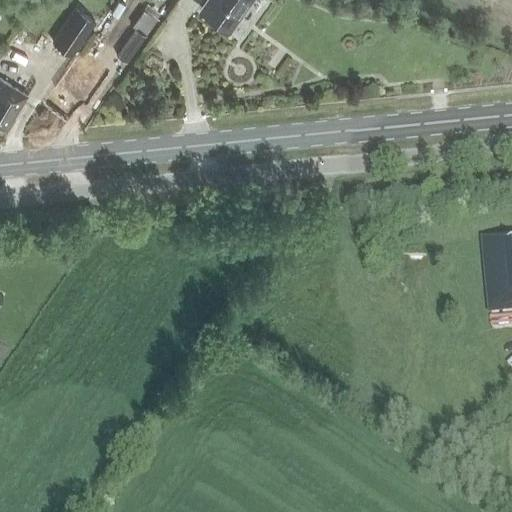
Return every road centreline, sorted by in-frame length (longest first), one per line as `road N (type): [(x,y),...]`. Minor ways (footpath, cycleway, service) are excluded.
road 1 (unclassified): [(0,201),(511,149)]
road 2 (primary): [(0,168),(511,116)]
